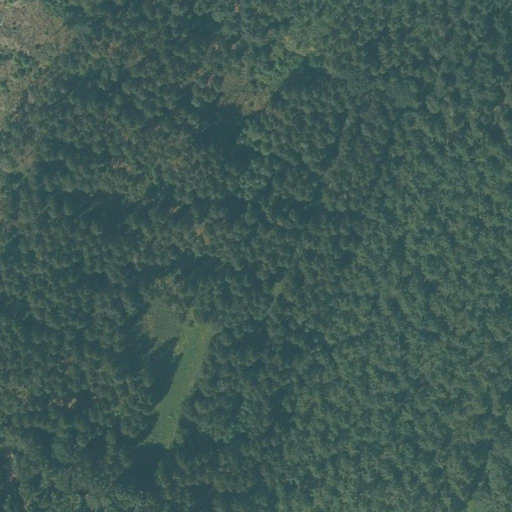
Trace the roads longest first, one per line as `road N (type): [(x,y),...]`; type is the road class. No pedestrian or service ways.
road 1 (track): [(160,0),(511,143)]
road 2 (track): [(511,399),(464,511)]
